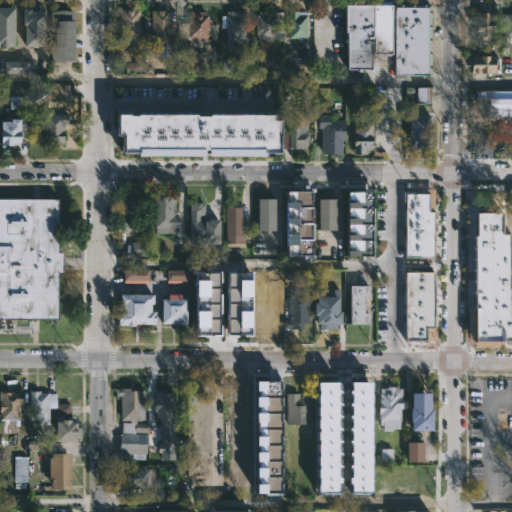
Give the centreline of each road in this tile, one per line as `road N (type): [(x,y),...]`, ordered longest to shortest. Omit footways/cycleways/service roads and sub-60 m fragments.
road 1 (residential): [(456,511),(451,0)]
road 2 (residential): [(511,173),(95,173)]
road 3 (residential): [(511,361),(100,359)]
road 4 (residential): [(95,173),(100,359)]
road 5 (residential): [(95,173),(95,0)]
road 6 (residential): [(101,511),(100,359)]
